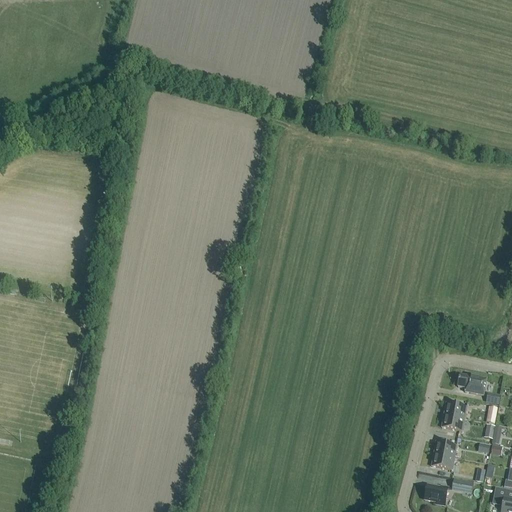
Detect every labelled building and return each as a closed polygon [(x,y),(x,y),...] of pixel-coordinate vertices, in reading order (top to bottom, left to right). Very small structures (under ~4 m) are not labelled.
[(460,376),(458,388),(466,390),(465,393),(484,397),(487,380),(468,377),(468,378),(460,376)] [(501,397),(494,395),(494,399),(487,398),(486,404),(499,406),(501,397)] [(466,408),(447,404),(444,417),(464,421),(466,408)] [(497,409),(490,408),(486,424),(494,426),(497,409)] [(444,417),(442,429),(462,433),(464,421),(444,417)] [(485,439),(492,440),(494,427),(487,425),(485,439)] [(492,445),(498,446),(500,437),(494,436),(492,445)] [(437,443),(434,456),(454,459),(456,447),(437,443)] [(480,445),(478,453),(488,455),(490,447),(480,445)] [(452,472),(454,459),(434,456),(432,468),(452,472)] [(473,484),(454,481),(452,491),(472,494),(473,484)] [(440,489),(427,487),(424,501),(436,504),(436,505),(445,507),(448,489),(441,488),(440,489)] [(511,511),(511,492),(496,490),(493,505),(502,507),(501,511),(511,511)]
